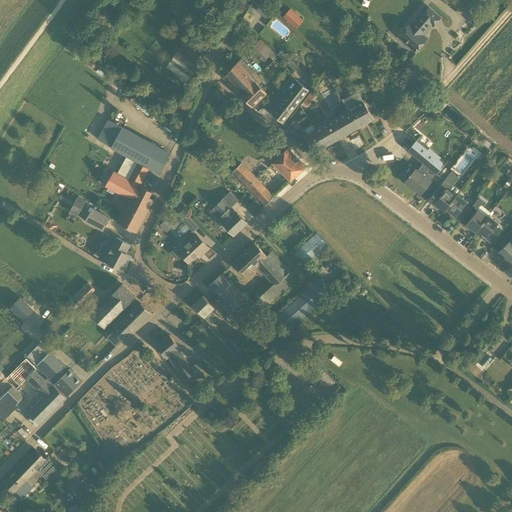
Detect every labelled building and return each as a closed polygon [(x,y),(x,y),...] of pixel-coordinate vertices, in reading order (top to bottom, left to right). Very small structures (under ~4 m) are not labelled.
[(398,37),(416,52),(427,39),(421,35),(431,24),(433,27),(440,19),(429,8),(422,16),(422,17),(413,27),(410,24),(398,37)] [(290,9),(283,17),(296,29),(303,20),(290,9)] [(176,26),(172,30),(178,35),(182,31),(176,26)] [(81,37),(76,33),(68,43),(77,50),(81,45),(77,42),(81,37)] [(181,47),(173,57),(193,71),(201,62),(181,47)] [(290,59),(286,54),(281,50),(277,55),(286,63),(290,59)] [(263,80),(242,58),(226,75),(243,93),(241,96),(252,107),(267,93),(258,84),(263,80)] [(327,74),(326,74),(330,80),(339,75),(335,69),(327,74)] [(272,114),(283,123),(309,90),(294,79),(288,88),(291,90),(272,114)] [(212,94),(219,100),(224,94),(217,88),(212,94)] [(357,91),(342,99),(349,111),(359,128),(374,120),(364,102),(357,91)] [(308,106),(311,101),(306,98),(303,102),(308,106)] [(437,105),(441,109),(447,104),(442,100),(437,105)] [(452,108),(445,115),(453,122),(459,115),(452,108)] [(336,118),(304,136),(314,153),(350,133),(359,128),(349,111),(337,117),(336,118)] [(159,173),(170,154),(123,128),(112,147),(127,156),(150,168),(159,173)] [(481,135),(478,140),(482,143),(486,138),(481,135)] [(408,150),(423,163),(418,171),(415,169),(411,175),(410,174),(409,175),(410,176),(405,182),(421,194),(431,181),(437,174),(445,164),(439,160),(441,157),(429,148),(427,150),(416,141),(408,150)] [(288,149),(272,162),(291,180),(305,167),(288,149)] [(149,197),(152,192),(140,185),(150,168),(127,156),(118,173),(114,171),(105,187),(130,201),(148,211),(154,200),(149,197)] [(233,171),(266,205),(274,197),(242,163),(233,171)] [(446,209),(457,194),(460,190),(445,178),(428,201),(436,207),(437,205),(444,211),(446,209)] [(226,221),(223,224),(234,235),(247,223),(236,212),(234,213),(230,209),(238,201),(230,192),(221,200),(210,211),(220,221),(223,218),(226,221)] [(452,217),(459,222),(471,206),(467,202),(457,194),(446,209),(454,215),(452,217)] [(77,197),(70,210),(79,215),(86,202),(77,197)] [(471,206),(459,222),(467,228),(468,226),(476,232),(477,230),(487,217),(477,209),(481,205),(482,206),(485,203),(478,198),(472,207),(471,206)] [(137,232),(148,211),(130,201),(119,222),(137,232)] [(110,218),(92,208),(85,222),(103,232),(110,218)] [(192,231),(198,226),(188,215),(182,220),(192,231)] [(487,217),(477,230),(485,236),(484,238),(491,244),(503,227),(498,223),(499,223),(489,215),(487,217)] [(165,221),(160,226),(164,230),(169,226),(165,221)] [(188,263),(199,252),(202,255),(209,248),(196,234),(178,251),(188,263)] [(327,249),(315,235),(290,257),(297,265),(302,261),(306,266),(327,249)] [(123,271),(131,256),(121,251),(125,242),(117,238),(104,261),(123,271)] [(511,239),(498,252),(511,266),(511,239)] [(255,243),(233,262),(246,276),(257,266),(270,280),(254,294),(255,295),(265,307),(295,279),(288,271),(289,270),(273,252),(267,257),(255,243)] [(222,273),(208,285),(221,299),(240,317),(253,304),(222,273)] [(276,319),(287,332),(332,291),(321,278),(276,319)] [(80,304),(95,290),(88,283),(73,297),(80,304)] [(123,285),(123,284),(111,296),(112,297),(93,318),(104,329),(124,308),(135,297),(135,296),(134,296),(123,285)] [(209,312),(214,307),(203,296),(193,306),(211,325),(216,320),(209,312)] [(219,307),(223,303),(217,296),(212,300),(219,307)] [(34,311),(20,297),(10,308),(24,322),(34,311)] [(71,298),(65,304),(72,312),(78,307),(71,298)] [(113,331),(106,338),(109,341),(114,345),(115,347),(116,346),(122,340),(123,341),(128,336),(151,313),(141,303),(112,330),(113,331)] [(242,321),(234,312),(228,317),(231,321),(229,322),(232,325),(235,322),(237,325),(242,321)] [(496,340),(486,352),(491,357),(504,342),(500,338),(511,325),(501,315),(495,322),(493,321),(488,327),(490,328),(486,332),(496,340)] [(157,346),(156,346),(166,358),(169,357),(185,381),(192,376),(194,380),(204,373),(198,363),(191,368),(178,349),(180,347),(170,335),(157,346)] [(235,340),(230,344),(237,352),(242,348),(235,340)] [(262,340),(257,345),(262,351),(267,346),(262,340)] [(36,346),(40,351),(31,360),(68,396),(82,381),(69,369),(68,370),(40,343),(36,346)] [(219,366),(209,354),(204,358),(210,365),(208,367),(212,371),(219,366)] [(0,368),(0,416),(4,421),(26,398),(13,386),(25,374),(18,368),(9,378),(0,368)] [(28,413),(40,424),(66,397),(47,379),(45,381),(35,372),(27,380),(44,397),(28,413)] [(324,372),(317,379),(321,383),(320,384),(327,391),(335,383),(324,372)] [(36,449),(26,459),(26,460),(37,470),(43,476),(46,479),(59,467),(48,456),(46,458),(36,449)] [(25,459),(2,482),(3,483),(14,494),(27,481),(32,485),(33,486),(43,476),(37,470),(26,460),(26,459),(25,459)] [(100,472),(96,466),(91,469),(95,475),(100,472)] [(89,483),(84,476),(68,486),(73,493),(89,483)]
